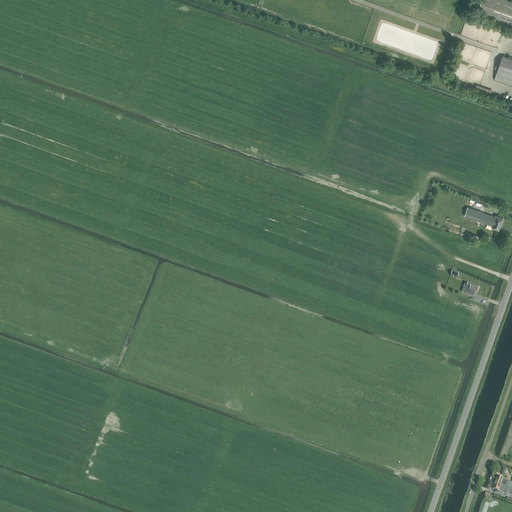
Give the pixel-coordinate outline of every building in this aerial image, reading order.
[(511,2),(506,0),(481,0),(478,12),(511,24),(511,2)] [(385,20),(385,41),(408,49),(410,46),(413,48),(413,50),(415,51),(420,51),(420,54),(425,54),(427,55),(429,53),(429,51),(430,51),(430,47),(426,45),(430,45),(430,41),(426,41),(426,44),(423,43),(421,43),(420,44),(414,44),(416,41),(415,41),(415,36),(418,36),(416,35),(418,32),(414,29),(385,20)] [(511,59),(502,56),(494,80),(511,85),(511,59)] [(476,87),(475,89),(491,95),(492,91),(480,87),(476,86),(476,87)] [(492,228),(499,231),(504,218),(496,215),(496,217),(468,207),(464,216),(493,226),(492,228)] [(464,287),(463,292),(469,294),(470,290),(477,293),(479,287),(472,284),(472,285),(468,283),(467,287),(465,286),(464,287)] [(511,482),(503,479),(504,478),(498,476),(496,483),(511,488),(511,482)] [(500,489),(511,493),(511,488),(496,483),(493,489),(499,491),(500,489)]
